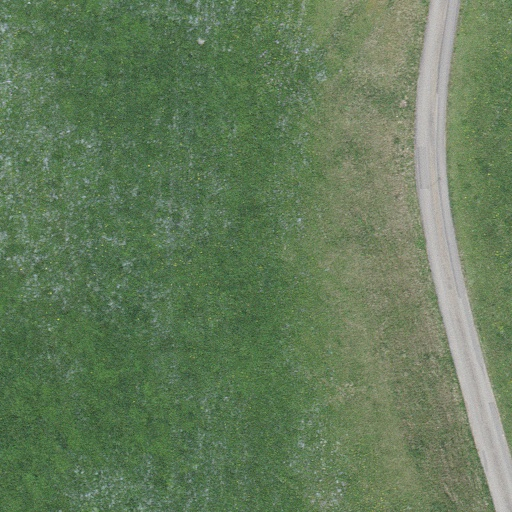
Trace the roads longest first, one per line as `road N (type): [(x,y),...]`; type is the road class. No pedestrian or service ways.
road 1 (track): [(504,511),(476,420),(431,186),(437,0)]
road 2 (track): [(369,0),(325,52),(225,248)]
